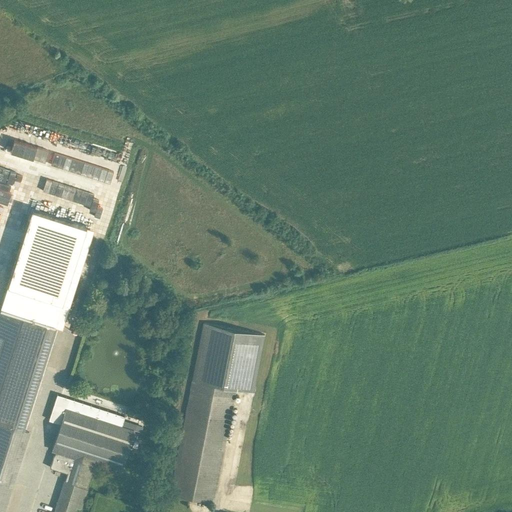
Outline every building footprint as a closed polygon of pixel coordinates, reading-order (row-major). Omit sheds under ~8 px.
[(0,228),(1,229),(14,185),(97,208),(101,194),(0,165),(0,228)] [(62,302),(87,225),(32,208),(7,285),(62,302)] [(142,306),(147,303),(130,296),(132,303),(130,305),(128,308),(129,312),(132,315),(134,316),(137,315),(139,314),(140,312),(142,309),(142,306)] [(38,380),(57,326),(1,308),(0,311),(0,511),(2,511),(28,432),(29,432),(29,431),(22,429),(12,426),(28,376),(38,380)] [(254,391),(265,334),(203,322),(192,379),(170,492),(214,501),(236,388),(254,391)] [(56,450),(50,466),(70,472),(67,480),(65,479),(54,511),(74,511),(77,506),(81,508),(96,463),(121,472),(135,429),(75,410),(66,407),(52,449),(56,450)]
